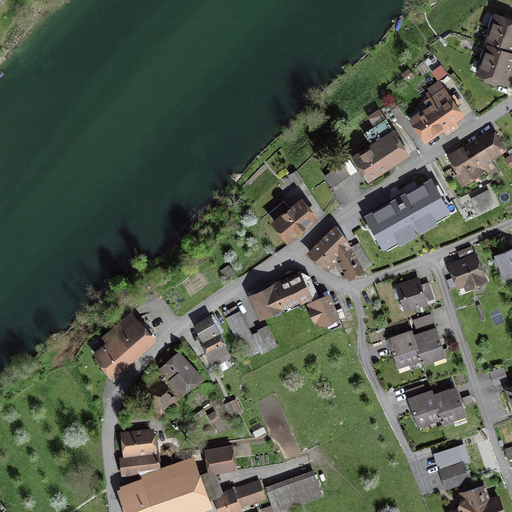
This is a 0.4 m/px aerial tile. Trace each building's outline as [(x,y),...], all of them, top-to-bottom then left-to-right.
[(511,16),(506,15),(505,18),(497,15),(491,30),(511,36),(511,16)] [(486,44),(489,45),(511,53),(511,51),(511,36),(491,30),(486,44)] [(511,53),(489,45),(484,59),(509,68),(511,59),(511,52),(511,53)] [(496,80),(504,82),(509,68),(484,59),(479,73),(487,76),(485,80),(494,83),(496,80)] [(430,108),(410,122),(424,142),(442,129),(446,134),(455,127),(452,123),(461,116),(439,84),(428,92),(433,98),(427,103),(430,108)] [(400,123),(405,119),(398,109),(393,112),(400,123)] [(377,126),(367,132),(376,148),(357,160),(368,177),(406,152),(379,111),(370,116),(377,126)] [(493,133),(466,147),(480,173),(492,166),(489,159),(503,151),(493,133)] [(461,183),(480,173),(466,147),(447,157),(461,183)] [(348,161),(324,177),(331,188),(355,172),(348,161)] [(290,174),(297,185),(303,181),(296,170),(290,174)] [(445,205),(431,181),(367,216),(382,241),(399,231),(401,236),(412,229),(415,234),(422,231),(419,226),(430,220),(427,215),(445,205)] [(492,199),(488,190),(472,198),(476,207),(492,199)] [(273,225),(286,242),(315,218),(301,202),(273,225)] [(339,259),(350,277),(364,269),(358,260),(355,254),(351,247),(347,240),(337,227),(310,253),(328,270),(339,259)] [(358,260),(364,269),(371,265),(358,243),(351,247),(355,254),(358,260)] [(511,271),(511,249),(495,257),(502,275),(511,271)] [(477,258),(449,268),(457,287),(464,285),(466,290),(486,282),(477,258)] [(299,276),(249,299),(258,319),(309,297),(299,276)] [(420,281),(397,288),(403,308),(434,299),(429,285),(421,287),(420,281)] [(328,298),(307,306),(316,327),(336,319),(328,298)] [(237,308),(223,315),(245,357),(258,350),(261,355),(276,347),(267,329),(252,337),(237,308)] [(431,316),(413,321),(415,328),(433,323),(431,316)] [(110,346),(95,359),(110,377),(152,342),(131,317),(104,339),(110,346)] [(198,337),(213,365),(231,356),(224,344),(225,343),(211,318),(197,326),(202,335),(198,337)] [(435,331),(413,338),(420,361),(422,366),(444,358),(435,331)] [(411,334),(388,341),(397,368),(420,361),(413,338),(411,334)] [(162,393),(149,404),(160,416),(175,403),(172,400),(199,377),(179,354),(149,379),(150,380),(162,393)] [(502,370),(490,374),(494,386),(506,382),(502,370)] [(149,379),(145,374),(140,379),(145,385),(138,391),(149,404),(162,393),(150,380),(149,379)] [(456,389),(433,396),(441,419),(443,424),(465,416),(456,389)] [(432,392),(409,399),(418,427),(441,419),(433,396),(432,392)] [(471,397),(464,399),(466,406),(473,404),(471,397)] [(235,402),(225,406),(229,415),(238,411),(235,402)] [(262,428),(252,432),(255,438),(265,433),(262,428)] [(153,433),(121,436),(122,453),(154,450),(153,433)] [(232,450),(205,454),(207,472),(212,472),(235,468),(232,450)] [(155,458),(120,461),(122,474),(157,471),(155,458)] [(463,464),(440,472),(446,489),(468,481),(463,464)] [(193,465),(119,493),(126,511),(197,511),(209,508),(207,502),(197,478),(193,465)] [(212,472),(197,478),(207,502),(214,499),(222,496),(212,472)] [(314,477),(267,493),(273,511),(277,511),(321,497),(314,477)] [(259,484),(233,494),(238,507),(264,497),(259,484)] [(483,488),(460,495),(464,509),(454,511),(503,511),(497,493),(486,497),(483,488)] [(222,496),(214,499),(219,511),(234,511),(240,510),(238,507),(233,494),(232,491),(222,496)]
